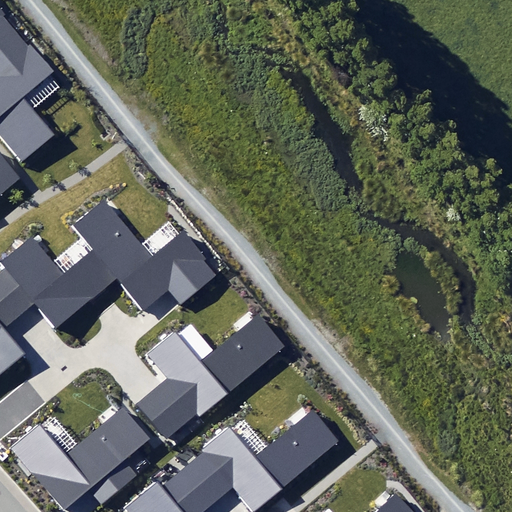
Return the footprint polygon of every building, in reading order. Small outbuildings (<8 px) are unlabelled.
[(0,43),(14,31),(3,17),(6,14),(0,6),(0,43)] [(28,47),(14,31),(0,43),(0,131),(23,159),(52,135),(20,98),(53,70),(31,45),(28,47)] [(0,196),(23,177),(0,149),(0,196)] [(73,227),(92,250),(117,281),(143,313),(169,293),(179,306),(217,276),(185,236),(153,261),(106,201),(73,227)] [(9,268),(0,274),(0,292),(21,319),(33,309),(53,332),(117,281),(92,250),(62,274),(33,238),(4,261),(9,268)] [(21,319),(0,292),(0,376),(28,355),(7,329),(21,319)] [(137,404),(165,439),(196,413),(198,416),(284,346),(259,316),(202,363),(176,332),(149,354),(169,378),(137,404)] [(88,490),(101,504),(135,475),(124,462),(151,438),(123,405),(66,453),(39,423),(10,448),(64,511),(88,490)] [(203,452),(184,468),(215,505),(231,491),(248,511),(256,511),(342,441),(313,407),(255,455),(231,426),(201,450),(203,452)] [(206,511),(215,505),(184,468),(162,487),(158,481),(127,507),(131,511),(206,511)] [(415,511),(395,491),(372,511),(415,511)]
